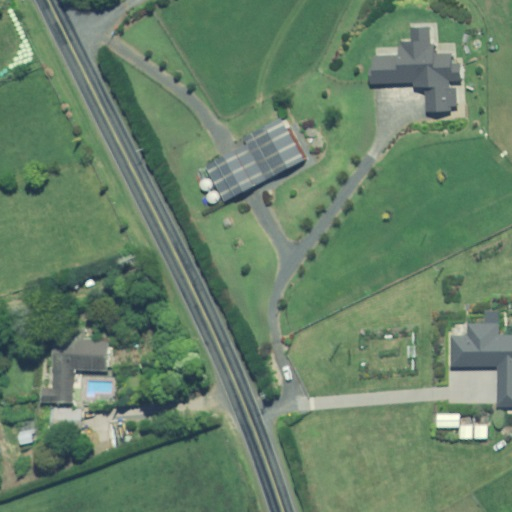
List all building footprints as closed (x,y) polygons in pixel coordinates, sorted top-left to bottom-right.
[(459,87),(459,81),(468,81),(468,64),(459,64),(459,55),(438,54),(439,27),(419,27),(419,46),(407,46),(407,54),(379,53),(379,83),(420,83),(420,86),(432,86),(431,111),(455,111),(455,107),(461,107),(461,87),(459,87)] [(310,159),(291,124),(212,166),(231,201),(310,159)] [(319,125),(309,130),(318,151),(328,147),(319,125)] [(226,199),(214,176),(203,182),(215,205),(226,199)] [(491,310),(491,323),(474,323),(474,335),(458,335),(458,365),(505,366),(505,407),(511,407),(511,334),(505,334),(505,323),(505,311),(491,310)] [(91,338),(91,327),(60,327),(59,385),(49,385),(48,401),(81,402),(82,369),(113,370),(114,339),(91,338)] [(90,410),(62,408),(60,427),(88,430),(90,410)] [(479,438),(479,425),(468,425),(468,438),(479,438)] [(495,425),(483,425),(483,438),(495,438),(495,425)] [(114,428),(105,430),(108,442),(117,440),(114,428)] [(39,442),(38,430),(24,432),(25,444),(39,442)] [(37,455),(35,446),(22,449),(25,459),(37,455)]
